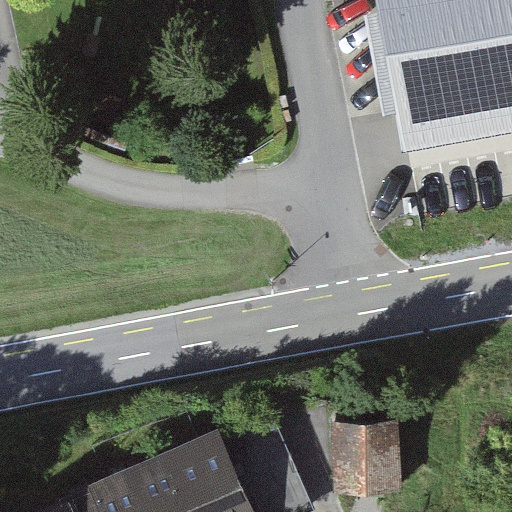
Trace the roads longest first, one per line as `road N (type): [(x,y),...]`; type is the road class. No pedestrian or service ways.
road 1 (secondary): [(0,375),(370,311)]
road 2 (unclassified): [(331,196),(143,191),(102,182),(0,137)]
road 3 (residential): [(306,0),(331,196)]
road 4 (secondary): [(511,287),(370,311)]
road 5 (residential): [(370,311),(331,196)]
